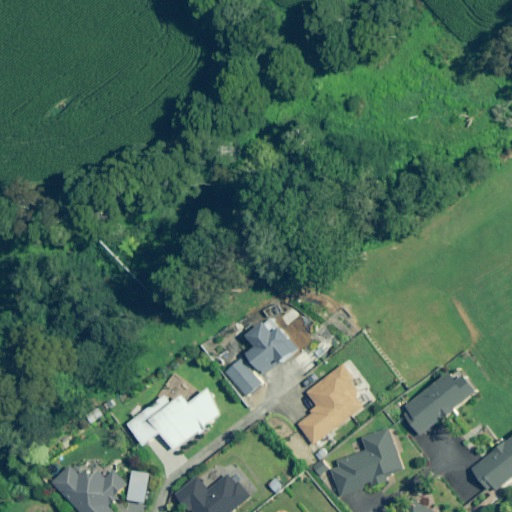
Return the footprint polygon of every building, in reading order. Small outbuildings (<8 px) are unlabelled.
[(311,322),(304,312),(293,320),(301,330),(311,322)] [(278,335),(267,321),(250,335),(259,347),(251,354),(265,372),(281,360),(283,364),(302,349),(286,329),(278,335)] [(265,384),(246,361),(231,373),(250,397),(265,384)] [(347,364),(335,374),(310,394),(322,409),(301,426),(317,446),(363,408),(366,406),(352,389),(361,381),(347,364)] [(460,383),(454,375),(405,412),(423,436),(479,394),(467,378),(460,383)] [(227,414),(211,392),(193,405),(188,396),(176,405),(170,397),(131,425),(147,447),(165,434),(177,451),(227,414)] [(343,497),(374,486),(376,489),(390,484),(387,476),(406,469),(392,431),(366,440),(371,453),(343,463),(344,467),(333,471),(343,497)] [(511,481),(511,441),(475,470),(491,490),(495,487),(499,492),(511,481)] [(330,472),(324,462),(316,466),(321,476),(330,472)] [(83,477),(75,467),(57,482),(82,511),(114,511),(109,506),(132,487),(119,472),(109,480),(102,472),(95,478),(89,471),(83,477)] [(237,511),(254,498),(235,474),(213,492),(202,479),(182,495),(195,511),(237,511)] [(434,511),(424,506),(412,500),(405,511),(434,511)]
